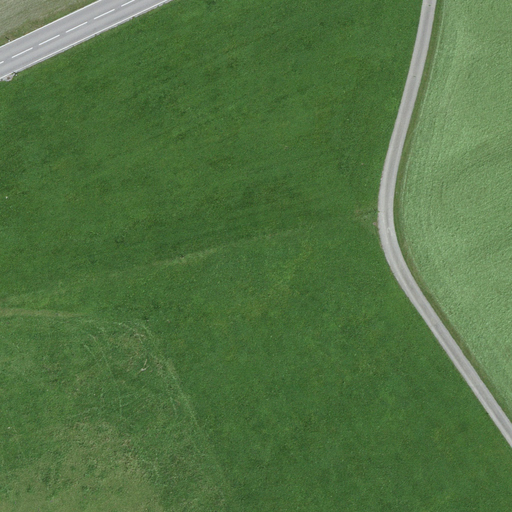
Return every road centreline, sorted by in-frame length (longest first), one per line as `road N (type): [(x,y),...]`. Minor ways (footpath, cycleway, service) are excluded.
road 1 (track): [(511,432),(390,247),(390,173),(430,0)]
road 2 (tertiary): [(0,63),(136,0)]
